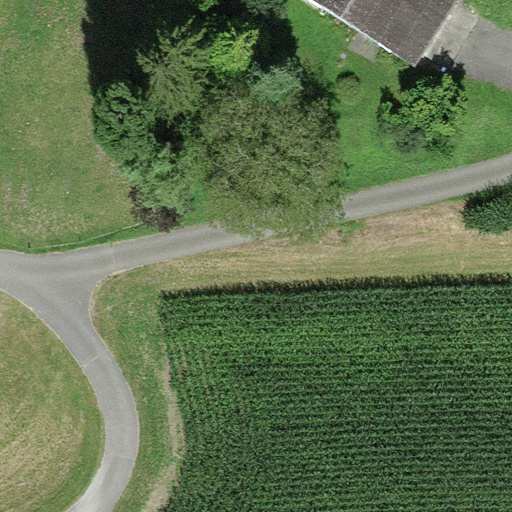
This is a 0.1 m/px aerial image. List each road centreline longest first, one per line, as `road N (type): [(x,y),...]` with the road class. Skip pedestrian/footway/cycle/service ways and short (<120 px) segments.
road 1 (track): [(511,159),(26,292)]
road 2 (track): [(0,279),(26,292),(114,412),(115,466),(85,511)]
